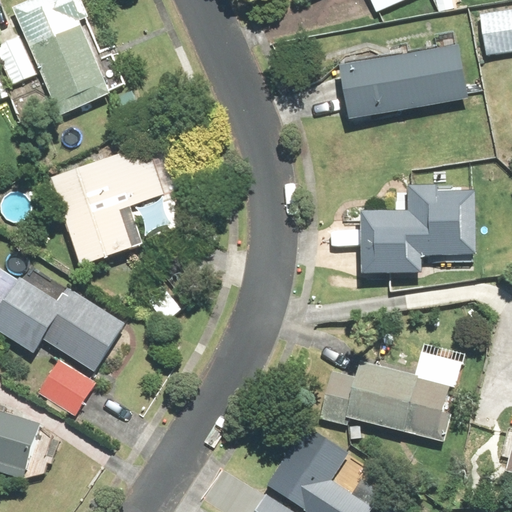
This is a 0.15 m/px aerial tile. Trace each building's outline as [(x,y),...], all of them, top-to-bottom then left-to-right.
[(80,0),(35,0),(12,10),(59,118),(111,96),(78,23),(88,19),(80,0)] [(368,0),(375,14),(408,0),(368,0)] [(511,9),(479,15),(486,58),(511,53),(511,9)] [(36,78),(18,38),(0,45),(0,60),(13,88),(36,78)] [(458,48),(337,68),(347,122),(467,102),(458,48)] [(147,148),(50,179),(79,268),(132,252),(119,213),(163,199),(147,148)] [(406,213),(360,214),(360,278),(423,278),(422,258),(475,258),(475,192),(406,192),(406,213)] [(126,326),(68,288),(58,303),(20,278),(0,306),(0,335),(32,356),(42,341),(93,376),(126,326)] [(96,383),(60,361),(38,398),(74,420),(96,383)] [(343,424),(345,418),(444,445),(458,392),(417,381),(418,378),(360,362),(356,377),(332,370),(319,418),(343,424)] [(39,423),(0,412),(0,473),(23,480),(39,423)] [(350,456),(305,426),(265,487),(303,511),(369,511),(372,508),(333,483),(350,456)] [(511,439),(503,474),(511,475),(511,439)] [(293,511),(266,495),(255,511),(293,511)]
